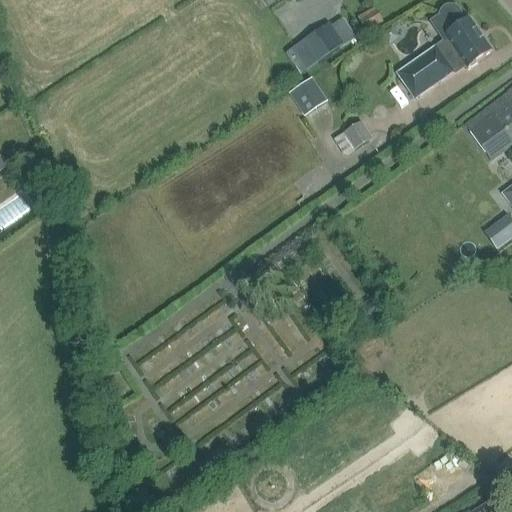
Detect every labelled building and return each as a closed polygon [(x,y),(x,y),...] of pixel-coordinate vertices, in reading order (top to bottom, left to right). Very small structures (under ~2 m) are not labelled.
[(452,73),(451,72),(463,64),(466,69),(468,68),(470,68),(474,65),(475,63),(491,52),(469,19),(462,24),(460,21),(460,14),(458,10),(454,7),(449,6),(444,8),(441,11),(439,16),(431,22),(442,38),(444,37),(447,41),(435,49),(435,48),(396,74),(413,99),(452,73)] [(383,23),(375,8),(358,18),(366,32),(383,23)] [(289,53),(305,74),(357,35),(341,13),(289,53)] [(288,94),(303,117),(326,102),(310,79),(288,94)] [(465,127),(491,161),(511,145),(511,89),(507,94),(508,94),(465,127)] [(358,124),(344,133),(354,150),(368,141),(358,124)] [(511,222),(508,216),(485,233),(498,251),(511,239),(511,222)] [(376,307),(360,318),(369,331),(386,320),(376,307)] [(473,511),(469,511),(468,510),(464,511),(497,511),(491,501),(473,511)]
